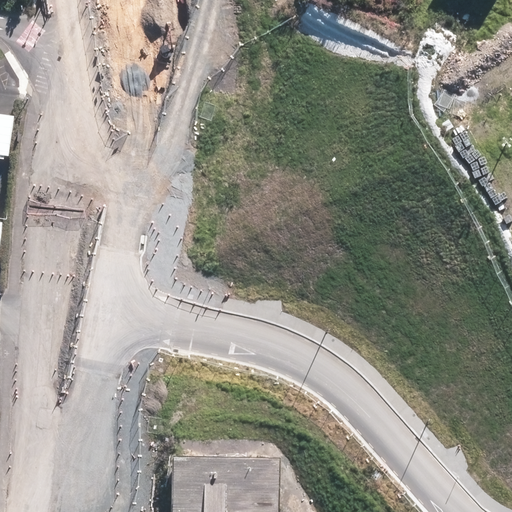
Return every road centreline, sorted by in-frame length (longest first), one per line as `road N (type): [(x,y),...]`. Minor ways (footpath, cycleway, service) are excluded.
road 1 (residential): [(114,309),(308,361),(356,396),(462,511)]
road 2 (residential): [(122,0),(140,162),(114,309)]
road 3 (residential): [(114,309),(76,511)]
